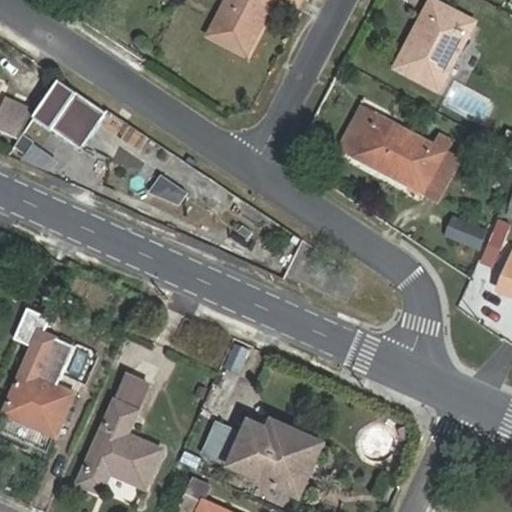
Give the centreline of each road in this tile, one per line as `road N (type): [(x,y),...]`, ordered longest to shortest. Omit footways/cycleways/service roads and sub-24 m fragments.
road 1 (secondary): [(0,191),(422,380)]
road 2 (residential): [(259,170),(0,1)]
road 3 (residential): [(422,380),(427,305),(412,278),(259,170)]
road 4 (residential): [(259,170),(347,0)]
road 5 (residential): [(409,511),(458,397)]
